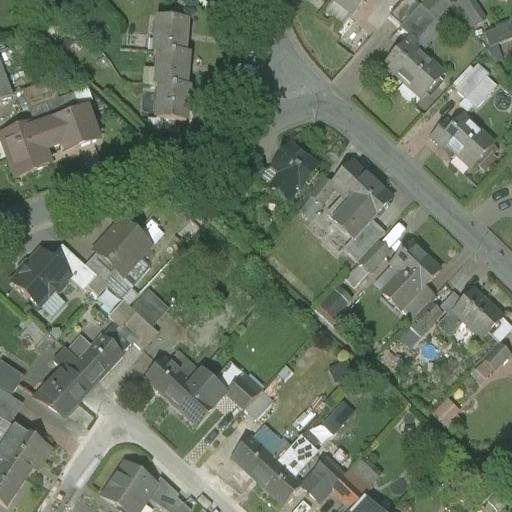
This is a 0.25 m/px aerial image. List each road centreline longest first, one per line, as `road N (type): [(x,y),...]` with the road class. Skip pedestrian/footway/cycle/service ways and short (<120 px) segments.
road 1 (residential): [(0,230),(317,103)]
road 2 (residential): [(511,278),(317,103)]
road 3 (residential): [(228,511),(152,437),(128,430),(97,447),(54,511)]
